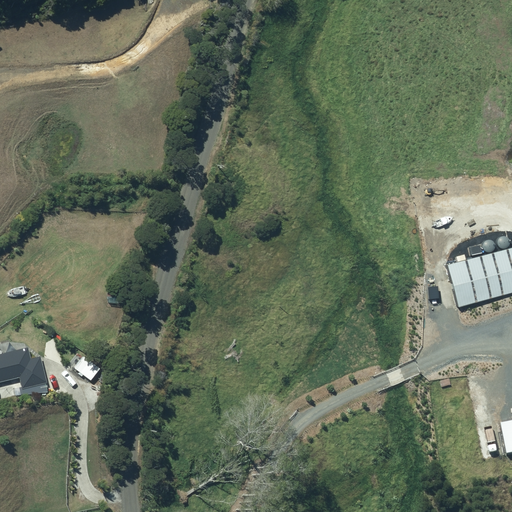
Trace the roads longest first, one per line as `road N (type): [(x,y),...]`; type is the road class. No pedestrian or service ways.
road 1 (unclassified): [(131,511),(130,430),(147,343),(247,0)]
road 2 (track): [(245,511),(287,441),(367,382),(511,349)]
